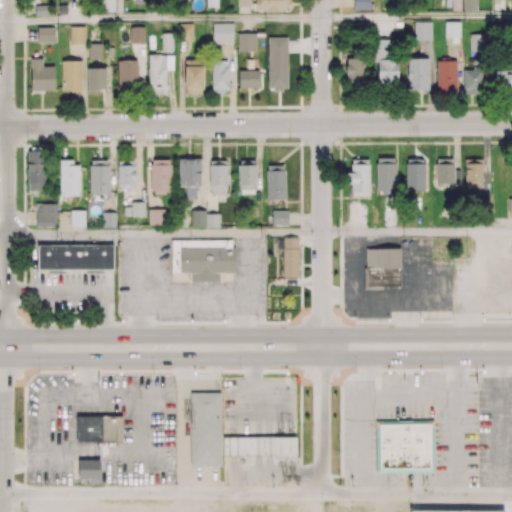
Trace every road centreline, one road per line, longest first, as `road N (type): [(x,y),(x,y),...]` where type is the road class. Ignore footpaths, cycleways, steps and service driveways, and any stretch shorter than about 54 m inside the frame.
road 1 (tertiary): [(511,123),(0,127)]
road 2 (primary): [(511,345),(0,348)]
road 3 (residential): [(6,348),(7,0)]
road 4 (residential): [(322,347),(322,0)]
road 5 (residential): [(6,348),(5,511)]
road 6 (residential): [(322,494),(322,347)]
